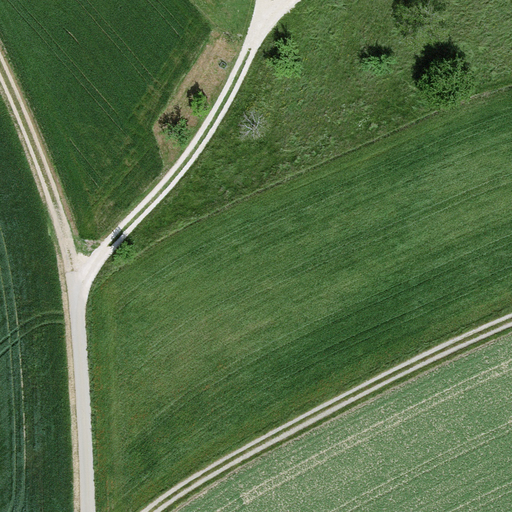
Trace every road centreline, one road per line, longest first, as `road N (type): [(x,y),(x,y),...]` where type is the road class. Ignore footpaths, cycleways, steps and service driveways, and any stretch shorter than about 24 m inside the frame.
road 1 (track): [(138,511),(149,496),(511,311)]
road 2 (track): [(0,86),(73,273)]
